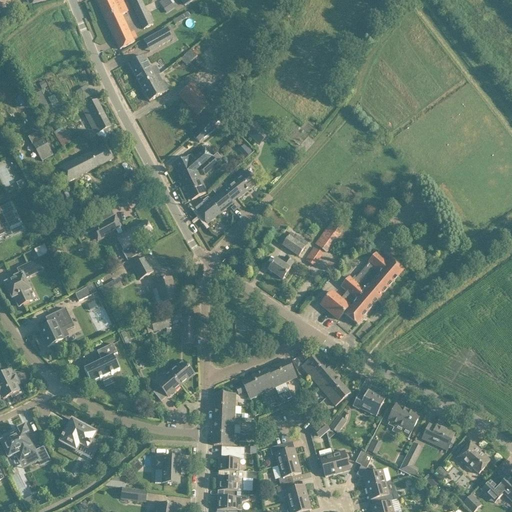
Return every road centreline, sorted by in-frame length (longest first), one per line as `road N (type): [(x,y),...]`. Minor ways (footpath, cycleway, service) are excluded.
road 1 (tertiary): [(209,264),(114,104),(72,0)]
road 2 (tertiary): [(511,447),(468,414),(311,333)]
road 3 (unknown): [(296,323),(422,207)]
road 4 (residential): [(58,389),(146,429),(203,434)]
road 5 (residential): [(350,511),(328,496),(304,422),(275,422)]
road 6 (tertiary): [(311,333),(209,264)]
